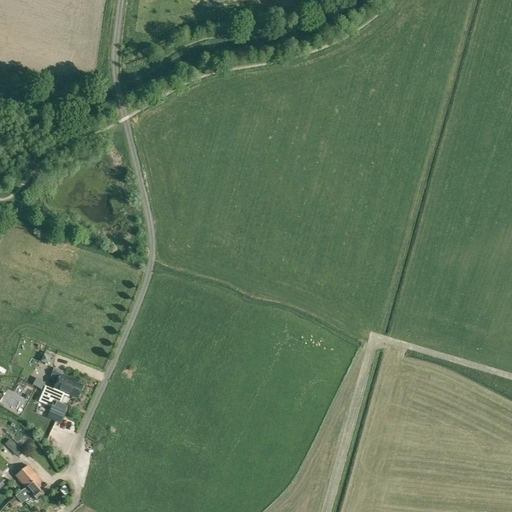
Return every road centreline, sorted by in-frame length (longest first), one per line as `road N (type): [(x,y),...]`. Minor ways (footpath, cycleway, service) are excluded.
road 1 (track): [(125,117),(151,263),(74,445),(75,500),(62,511)]
road 2 (track): [(377,336),(324,511)]
road 3 (track): [(377,336),(511,377)]
